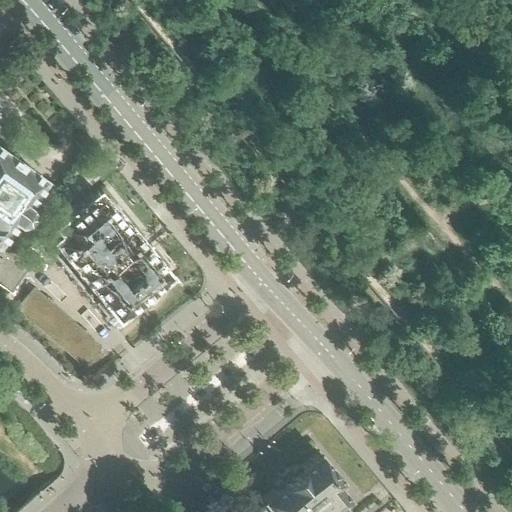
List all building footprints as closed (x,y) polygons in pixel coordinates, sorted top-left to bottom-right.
[(18,203),(35,178),(32,176),(32,170),(25,165),(19,166),(0,152),(0,228),(6,220),(7,221),(16,220),(21,213),(20,205),(18,203)] [(76,196),(96,179),(88,170),(69,187),(76,196)] [(140,249),(122,226),(120,228),(92,193),(51,226),(56,233),(49,240),(97,300),(95,303),(106,317),(109,315),(111,317),(130,301),(137,302),(143,297),(143,291),(162,276),(140,249)] [(0,285),(7,290),(27,262),(0,243),(0,285)] [(323,511),(342,497),(330,483),(334,479),(313,454),(311,455),(296,467),(294,464),(292,465),(282,473),(277,477),(272,481),(270,483),(272,486),(273,486),(258,498),(257,500),(260,504),(266,511),(323,511)]
